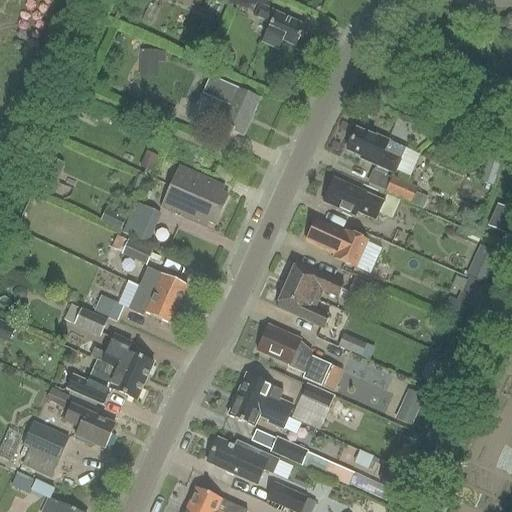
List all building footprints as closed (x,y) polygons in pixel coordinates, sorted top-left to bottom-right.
[(262,6),(257,18),(270,24),(261,43),(278,50),(282,41),(295,47),(304,26),(276,13),(262,6)] [(142,56),(140,76),(161,78),(162,58),(142,56)] [(242,137),(260,99),(234,87),(222,112),(226,114),(220,127),(242,137)] [(171,123),(176,112),(148,100),(143,111),(171,123)] [(395,174),(400,161),(384,153),(389,142),(371,134),(370,136),(356,130),(347,150),(366,158),(365,161),(395,174)] [(153,173),(159,157),(147,153),(141,168),(153,173)] [(502,163),(489,158),(481,182),(494,187),(502,163)] [(51,159),(36,191),(51,198),(66,166),(51,159)] [(214,225),(227,195),(222,193),(224,188),(178,168),(160,209),(206,229),(209,223),(214,225)] [(391,178),(384,193),(410,205),(417,189),(391,178)] [(376,220),(384,202),(334,180),(324,202),(355,217),(357,212),(376,220)] [(147,245),(160,216),(134,205),(121,234),(147,245)] [(503,233),(511,212),(511,211),(499,206),(489,227),(503,233)] [(101,222),(121,232),(126,220),(106,211),(101,222)] [(346,234),(316,221),(306,243),(336,256),(334,260),(357,270),(370,241),(347,231),(346,234)] [(151,253),(127,242),(121,255),(145,266),(151,253)] [(498,254),(480,246),(466,276),(484,284),(498,254)] [(286,285),(318,300),(322,290),(338,297),(344,284),(296,263),(286,285)] [(152,293),(178,305),(187,286),(160,274),(160,275),(148,270),(145,278),(156,283),(152,293)] [(354,279),(347,295),(368,305),(376,289),(354,279)] [(314,309),(318,300),(286,285),(277,307),(324,328),(330,316),(314,309)] [(170,325),(178,305),(152,293),(147,304),(136,299),(132,307),(143,312),(143,313),(170,325)] [(483,305),(461,295),(457,304),(450,301),(443,316),(472,329),(483,305)] [(115,321),(122,307),(99,297),(93,311),(115,321)] [(84,308),(76,325),(102,337),(110,320),(84,308)] [(0,339),(9,343),(15,328),(0,321),(0,339)] [(301,341),(268,327),(257,352),(289,366),(289,369),(305,376),(303,380),(334,394),(344,372),(312,358),(313,356),(298,349),(301,341)] [(360,358),(366,346),(343,335),(337,347),(360,358)] [(117,370),(144,382),(153,363),(127,352),(131,344),(113,336),(105,355),(94,350),(90,358),(117,370)] [(136,401),(144,382),(117,370),(90,358),(101,363),(92,385),(73,377),(68,390),(103,406),(110,390),(136,401)] [(388,414),(396,395),(402,397),(409,383),(359,362),(345,395),(388,414)] [(238,395),(289,418),(294,406),(280,400),(284,394),(272,389),(273,387),(247,375),(238,395)] [(307,385),(292,420),(319,432),(334,397),(307,385)] [(70,397),(60,393),(52,389),(51,393),(45,404),(54,408),(55,405),(64,409),(70,397)] [(409,391),(396,420),(411,427),(424,398),(409,391)] [(283,430),(289,418),(238,395),(228,416),(254,428),(259,417),(269,421),(268,423),(283,430)] [(104,448),(115,425),(71,405),(64,421),(79,427),(75,436),(104,448)] [(58,461),(68,438),(43,427),(34,451),(58,461)] [(270,453),(276,439),(256,430),(250,443),(270,453)] [(302,467),(309,452),(277,438),(276,439),(270,453),(302,467)] [(218,439),(208,463),(257,484),(264,470),(273,474),(279,460),(262,453),(260,458),(249,453),(251,448),(237,442),(235,447),(218,439)] [(322,476),(328,465),(329,463),(329,461),(309,452),(302,467),(322,476)] [(54,467),(30,456),(25,469),(48,479),(54,467)] [(322,476),(341,485),(348,488),(354,474),(329,463),(328,465),(322,476)] [(302,511),(308,500),(274,485),(268,500),(294,511),(302,511)] [(246,511),(196,490),(185,511),(246,511)] [(76,511),(49,499),(42,511),(76,511)]
